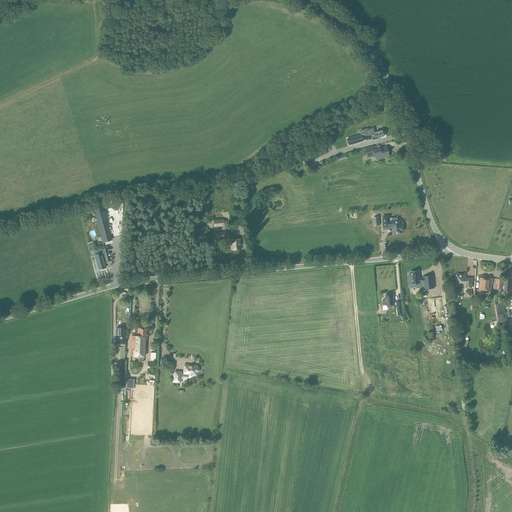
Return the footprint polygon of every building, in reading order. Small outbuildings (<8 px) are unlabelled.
[(376,138),(384,136),(383,130),(374,133),(375,133),(372,134),(371,130),(368,131),(368,130),(361,132),(362,136),(351,139),(354,146),(364,142),(363,138),(371,135),(373,141),(377,140),(376,138)] [(320,147),(302,156),(306,163),(324,154),(332,150),(328,143),(320,147)] [(373,147),(366,149),(368,157),(376,154),(377,158),(381,157),(381,158),(390,156),(387,147),(374,150),(373,147)] [(103,206),(94,208),(101,236),(110,234),(103,206)] [(389,216),(383,217),(384,229),(390,229),(390,226),(393,226),(393,234),(401,233),(401,230),(404,230),(403,225),(401,225),(400,220),(392,221),(392,222),(389,222),(389,216)] [(230,231),(215,233),(216,241),(222,240),(222,238),(227,237),(227,240),(228,246),(231,246),(232,250),(240,249),(240,242),(240,239),(231,240),(230,231)] [(107,257),(105,252),(95,255),(96,261),(99,269),(105,267),(104,264),(105,264),(104,259),(107,258),(106,257),(107,257)] [(419,278),(419,271),(411,272),(412,283),(420,282),(424,281),(424,289),(434,288),(433,275),(423,276),(423,278),(419,278)] [(457,275),(456,283),(466,283),(466,288),(471,288),(472,279),(464,278),(465,275),(457,275)] [(480,278),(479,289),(491,290),(491,284),(493,284),(493,279),(480,278)] [(394,305),(393,294),(385,295),(386,300),(382,300),(383,305),(386,305),(394,305)] [(503,314),(504,314),(501,297),(498,297),(498,300),(499,304),(495,305),(497,321),(496,321),(495,326),(498,326),(505,325),(503,314)] [(117,328),(116,328),(116,334),(117,334),(117,335),(120,335),(120,338),(119,338),(119,343),(125,343),(125,338),(124,338),(124,335),(125,335),(126,331),(125,331),(125,327),(117,327),(117,328)] [(147,328),(138,328),(138,336),(132,335),(131,356),(144,357),(145,336),(147,336),(147,328)] [(181,372),(175,372),(174,382),(180,382),(181,376),(188,377),(189,374),(196,375),(197,372),(198,371),(199,370),(199,368),(197,367),(197,366),(185,365),(184,374),(181,373),(181,372)]
